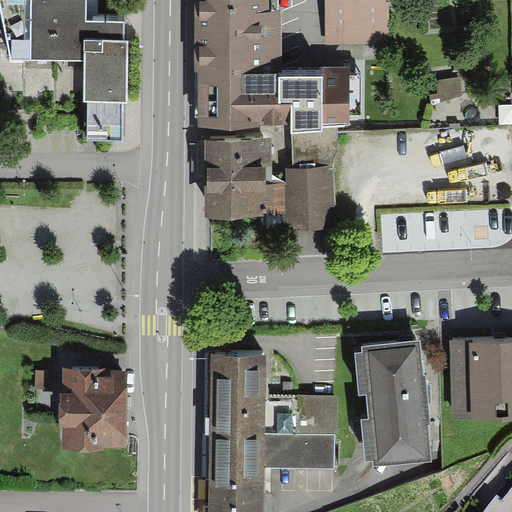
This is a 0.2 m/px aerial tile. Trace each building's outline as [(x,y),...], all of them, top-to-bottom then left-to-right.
[(85,0),(0,0),(0,63),(6,98),(78,99),(77,145),(125,145),(126,20),(86,20),(85,0)] [(269,0),(196,0),(196,62),(198,62),(198,115),(349,116),(350,60),(280,59),(280,4),(269,3),(269,0)] [(389,0),(325,0),(326,41),(389,41),(389,0)] [(272,129),(207,130),(208,207),(287,206),(287,177),(272,177),(272,129)] [(287,177),(287,206),(287,224),(334,223),(333,162),(287,162),(287,177)] [(431,449),(420,331),(362,337),(363,342),(355,343),(359,385),(367,385),(369,408),(362,409),(366,452),(373,451),(374,455),(431,449)] [(511,333),(450,335),(452,413),(511,411),(511,333)] [(263,350),(210,349),(207,511),(260,511),(261,475),(261,469),(334,470),(335,397),(262,396),(263,388),(263,350)] [(116,447),(116,375),(95,375),(96,366),(60,366),(60,393),(41,393),(41,430),(57,430),(57,455),(94,455),(94,447),(116,447)] [(511,511),(511,501),(507,508),(501,504),(494,511),(511,511)]
